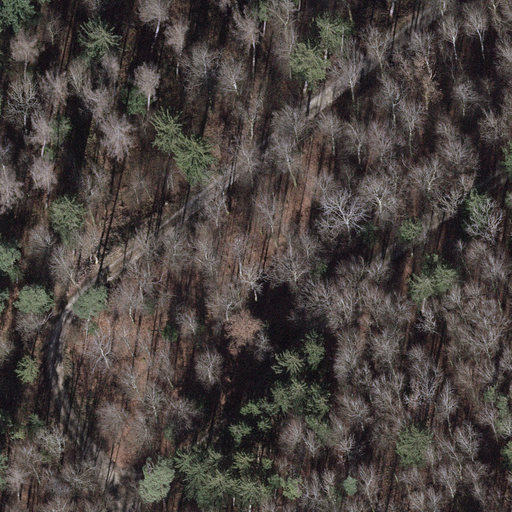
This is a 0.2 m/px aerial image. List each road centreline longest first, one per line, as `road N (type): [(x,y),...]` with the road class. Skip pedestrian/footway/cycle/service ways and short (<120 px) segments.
road 1 (track): [(135,484),(80,442),(42,387),(65,305),(456,0)]
road 2 (track): [(511,169),(422,227),(218,439),(135,484),(127,511)]
